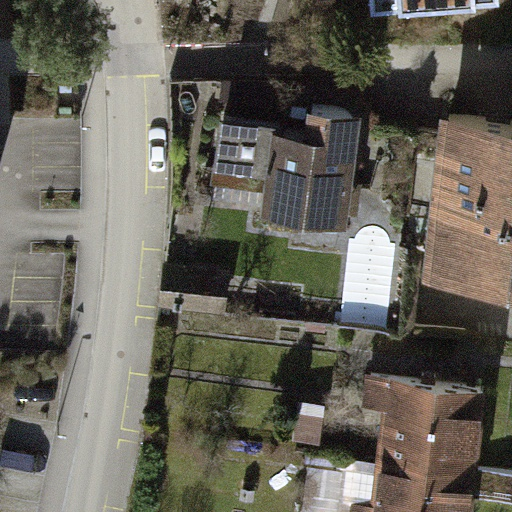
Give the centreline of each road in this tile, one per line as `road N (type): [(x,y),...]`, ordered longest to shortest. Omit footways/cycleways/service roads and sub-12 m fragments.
road 1 (residential): [(125,63),(120,330),(90,511)]
road 2 (residential): [(125,63),(511,42)]
road 3 (residential): [(0,62),(125,63)]
